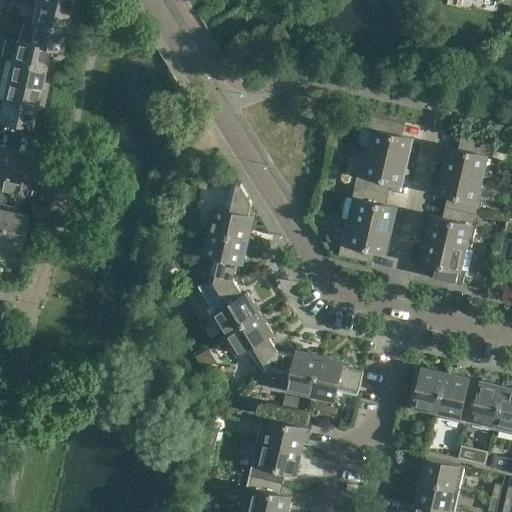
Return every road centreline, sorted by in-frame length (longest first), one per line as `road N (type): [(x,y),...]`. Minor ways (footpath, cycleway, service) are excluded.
road 1 (residential): [(391,307),(342,299),(318,271),(163,0)]
road 2 (residential): [(0,405),(58,176),(0,161)]
road 3 (residential): [(339,511),(349,457),(406,382),(418,320)]
road 4 (residential): [(391,307),(438,104)]
